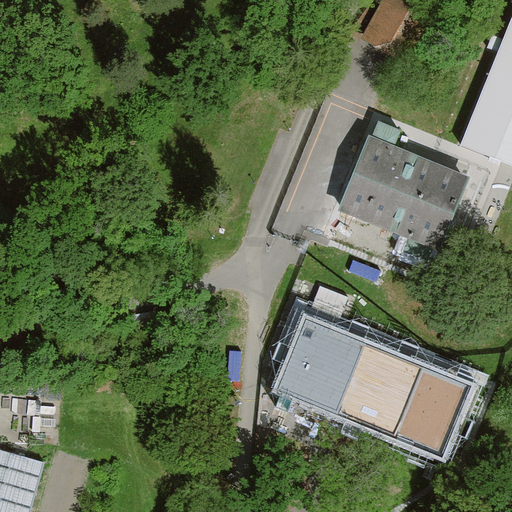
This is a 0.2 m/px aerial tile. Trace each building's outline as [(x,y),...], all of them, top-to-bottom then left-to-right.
[(435,1),(433,0),(383,0),(362,39),(402,61),(435,1)] [(511,15),(459,144),(511,165),(511,15)] [(374,137),(370,135),(337,212),(439,255),(472,178),(394,145),(401,130),(380,122),(374,137)] [(322,286),(318,310),(347,316),(352,292),(322,286)] [(471,382),(308,314),(278,387),(441,456),(471,382)] [(0,511),(34,511),(49,457),(2,444),(0,451),(0,511)]
